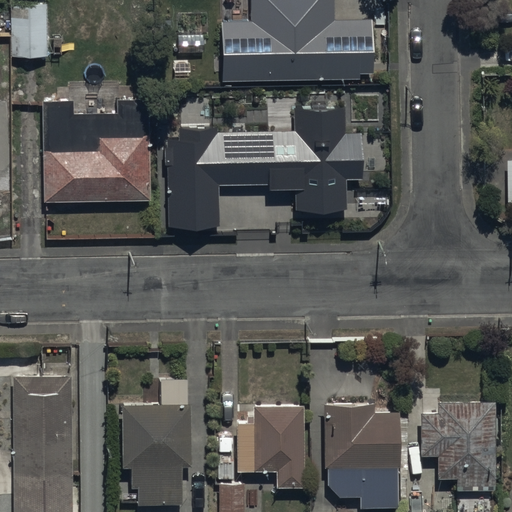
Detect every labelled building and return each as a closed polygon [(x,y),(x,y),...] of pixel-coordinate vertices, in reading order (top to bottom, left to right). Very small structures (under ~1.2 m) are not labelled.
[(161,0),(162,2),(164,2),(165,13),(188,12),(188,7),(200,7),(200,0),(161,0)] [(333,0),(251,0),(252,21),(222,21),(223,81),(359,79),(359,73),(375,73),(374,20),(334,20),(333,0)] [(47,5),(12,6),(12,56),(48,56),(47,5)] [(183,61),(183,38),(158,38),(158,61),(183,61)] [(73,101),(42,101),(43,203),(151,201),(149,99),(117,99),(117,114),(73,115),(73,101)] [(345,105),(293,106),(293,131),(216,133),(216,125),(179,126),(180,140),(165,140),(166,228),(219,227),(218,185),(270,184),(270,191),(293,190),(293,211),(346,210),(345,179),(364,179),(363,132),(346,132),(345,105)] [(70,511),(70,378),(11,378),(11,511),(70,511)] [(159,404),(118,404),(118,469),(121,469),(121,483),(128,483),(128,489),(135,489),(135,505),(181,505),(181,468),(188,468),(188,404),(185,404),(185,378),(159,378),(159,404)] [(493,491),(493,402),(434,403),(434,413),(419,413),(419,456),(434,456),(434,479),(455,479),(455,492),(493,491)] [(327,468),(326,487),(335,497),(358,497),(358,508),(397,508),(397,412),(372,412),(372,404),(323,404),(322,468),(327,468)] [(302,488),(302,406),(251,405),(251,422),(235,422),(234,472),(273,472),(273,488),(302,488)] [(241,511),(242,484),(216,484),(216,511),(241,511)]
